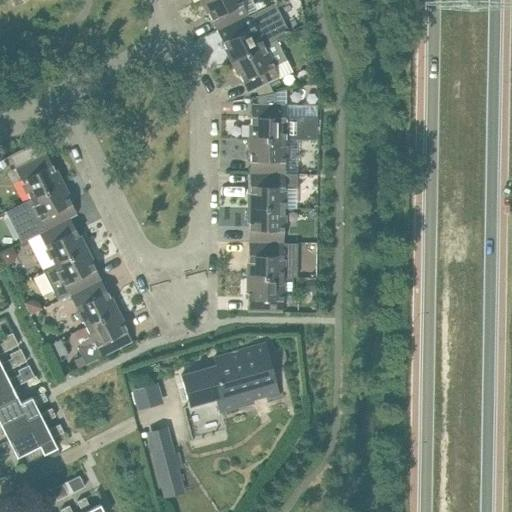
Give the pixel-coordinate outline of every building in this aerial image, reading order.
[(240,0),(201,0),(217,30),(227,25),(248,14),(240,0)] [(248,14),(227,25),(217,30),(232,60),(263,45),(248,14)] [(232,60),(248,92),(279,77),(274,66),(285,60),(275,39),(263,45),(232,60)] [(285,104),(260,104),(251,103),(250,138),(262,138),(285,138),(285,104)] [(285,138),(262,138),(250,138),(250,173),(262,173),(284,173),(285,138)] [(30,199),(61,183),(39,140),(8,155),(30,199)] [(284,173),(262,173),(250,173),(249,207),(262,207),(283,207),(284,188),(296,188),(296,174),(284,174),(284,173)] [(72,204),(61,183),(30,199),(46,229),(61,221),(68,218),(64,208),(72,204)] [(283,207),(262,207),(249,207),(248,241),(261,241),(283,242),(283,207)] [(61,221),(46,229),(39,233),(54,264),(85,249),(74,227),(66,232),(61,221)] [(283,242),(261,241),(248,241),(248,276),(282,277),(283,242)] [(54,264),(43,270),(58,301),(70,295),(92,284),(87,274),(96,270),(85,249),(54,264)] [(247,300),(247,311),(282,312),(282,277),(248,276),(247,300)] [(105,289),(97,293),(92,284),(70,295),(85,326),(110,313),(116,310),(105,289)] [(116,310),(110,313),(85,326),(92,339),(77,347),(86,365),(124,345),(119,336),(127,331),(116,310)] [(0,353),(18,344),(12,332),(1,338),(3,342),(0,343),(0,353)] [(219,412),(279,395),(264,343),(213,357),(215,365),(181,375),(189,406),(215,399),(219,412)] [(0,363),(0,373),(2,373),(4,372),(26,361),(20,348),(9,354),(11,358),(0,363)] [(4,372),(2,373),(0,373),(0,403),(16,395),(13,387),(34,377),(28,364),(17,370),(19,374),(8,380),(4,372)] [(139,406),(164,402),(161,382),(136,386),(139,406)] [(31,396),(20,402),(16,395),(0,403),(0,423),(23,412),(27,420),(40,414),(40,413),(36,406),(47,400),(43,392),(32,397),(31,396)] [(40,414),(27,420),(23,412),(0,423),(0,424),(8,440),(31,428),(35,436),(48,430),(48,429),(44,422),(55,416),(51,408),(40,413),(40,414)] [(57,447),(52,438),(63,432),(59,424),(48,429),(48,430),(35,436),(31,428),(8,440),(16,457),(39,446),(43,454),(57,447)] [(153,451),(157,470),(164,498),(182,494),(176,466),(171,446),(153,451)] [(84,486),(80,477),(79,475),(67,481),(72,492),(84,486)] [(68,494),(63,483),(51,489),(56,500),(68,494)] [(52,502),(47,491),(34,497),(40,508),(52,502)] [(81,511),(103,511),(100,504),(90,509),(85,497),(76,501),(81,511)] [(32,511),(36,510),(30,499),(18,505),(21,511),(32,511)]
